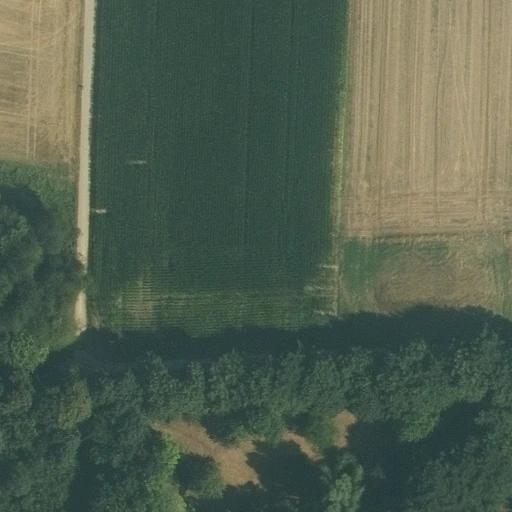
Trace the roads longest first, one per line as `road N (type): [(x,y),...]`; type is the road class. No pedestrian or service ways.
road 1 (track): [(511,347),(74,369)]
road 2 (track): [(88,0),(74,369)]
road 3 (track): [(74,369),(89,511)]
